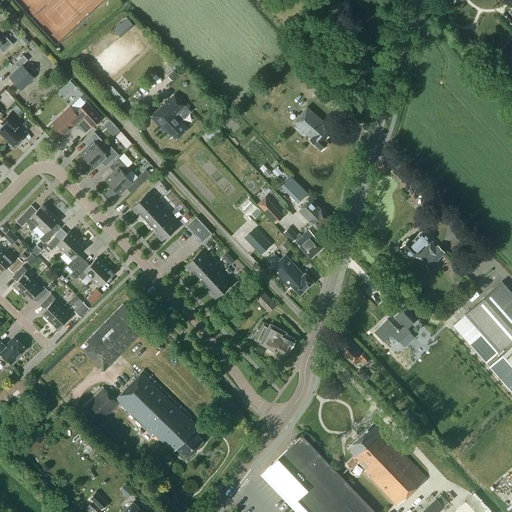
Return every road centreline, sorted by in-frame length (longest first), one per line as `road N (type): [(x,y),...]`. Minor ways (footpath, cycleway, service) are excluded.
road 1 (secondary): [(282,421),(303,389),(412,0)]
road 2 (unclassified): [(282,421),(246,390),(198,322),(71,184),(34,170),(0,203)]
